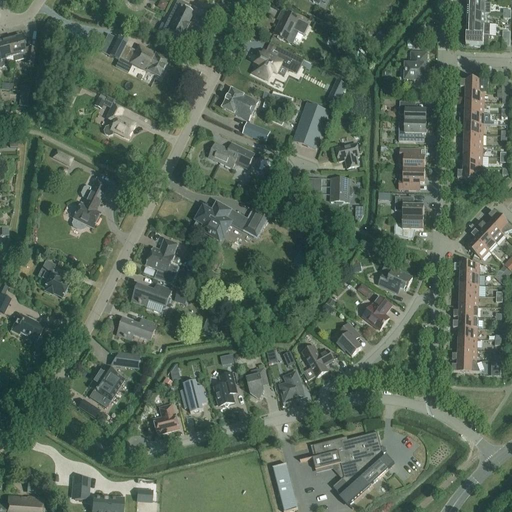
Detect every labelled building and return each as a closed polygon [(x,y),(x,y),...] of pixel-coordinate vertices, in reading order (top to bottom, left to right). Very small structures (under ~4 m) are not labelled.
[(188,13),(190,8),(178,2),(162,34),(167,36),(167,37),(178,43),(184,32),(185,33),(188,26),(187,26),(192,15),(188,13)] [(468,3),(467,14),(485,15),(491,15),(491,4),(485,4),(468,3)] [(300,20),(282,12),(278,20),(281,21),(274,36),(288,43),(294,31),(304,36),(309,26),(299,21),(300,20)] [(467,14),(467,25),(484,25),(485,15),(467,14)] [(467,25),(467,36),(484,36),(490,36),(490,25),(484,25),(467,25)] [(393,37),(388,32),(383,39),(379,36),(376,39),(385,46),(393,37)] [(120,59),(160,79),(168,62),(139,47),(136,53),(126,47),(128,44),(118,39),(117,41),(105,34),(96,51),(119,62),(120,59)] [(484,36),(467,36),(466,47),(474,47),(480,49),(481,47),(484,47),(484,36)] [(21,37),(8,40),(13,58),(14,62),(27,59),(28,49),(24,50),(21,37)] [(13,58),(8,40),(0,42),(0,68),(2,68),(3,67),(7,64),(6,60),(8,59),(13,58)] [(258,65),(253,74),(267,81),(270,73),(275,75),(279,67),(295,75),(300,65),(278,54),(276,59),(264,53),(262,57),(260,56),(256,64),(258,65)] [(406,81),(408,81),(407,85),(415,85),(415,82),(424,82),(424,67),(426,67),(427,66),(427,62),(426,60),(424,60),(424,55),(412,54),(412,66),(406,66),(406,81)] [(466,89),(466,93),(484,94),(485,84),(489,84),(489,83),(461,82),(460,89),(466,89)] [(222,109),(249,123),(259,104),(232,90),(222,109)] [(466,93),(465,104),(484,105),(484,94),(466,93)] [(271,112),(273,102),(261,100),(260,110),(271,112)] [(406,116),(406,123),(426,124),(426,112),(416,111),(416,103),(400,103),(400,116),(406,116)] [(465,104),(465,115),(484,115),(484,105),(465,104)] [(293,143),(316,151),(330,114),(307,105),(293,143)] [(114,133),(128,139),(135,125),(120,117),(123,112),(113,107),(106,119),(111,122),(108,127),(105,128),(103,132),(104,136),(108,138),(112,137),(114,133)] [(459,125),(465,126),(484,126),(484,115),(465,115),(465,120),(459,119),(459,125)] [(426,124),(406,123),(399,123),(399,130),(399,143),(415,143),(415,135),(426,136),(426,124)] [(244,133),(244,135),(266,144),(267,142),(270,134),(247,125),(244,133)] [(465,126),(464,136),(483,137),(484,126),(465,126)] [(464,136),(464,147),(483,148),(483,137),(464,136)] [(216,145),(209,159),(233,170),(237,161),(250,167),(256,155),(243,149),(239,156),(216,145)] [(336,150),(339,164),(345,162),(347,171),(359,168),(357,159),(360,159),(356,145),(336,150)] [(464,147),(464,158),(483,158),(483,157),(487,153),(483,149),(483,148),(464,147)] [(404,160),(404,171),(425,172),(425,159),(421,159),(421,151),(400,151),(400,160),(404,160)] [(53,159),(69,167),(72,160),(56,152),(53,159)] [(256,169),(262,171),(265,165),(276,169),(278,163),(260,156),(256,169)] [(464,158),(463,169),(482,169),(483,158),(464,158)] [(482,169),(463,169),(463,173),(458,173),(458,180),(486,181),(486,179),(482,170),(482,169)] [(425,172),(404,171),(404,182),(399,182),(399,191),(420,192),(420,184),(424,185),(425,172)] [(96,212),(109,186),(96,180),(91,190),(87,188),(84,189),(81,194),(82,198),(86,200),(83,206),(81,205),(73,220),(75,221),(73,225),(74,227),(80,230),(83,229),(85,226),(93,230),(100,214),(96,212)] [(337,204),(338,205),(341,205),(343,204),(349,204),(349,197),(350,197),(352,195),(352,191),(350,188),(350,182),(332,181),(331,203),(337,203),(337,204)] [(403,213),(403,219),(423,220),(424,207),(414,207),(414,199),(396,199),(395,212),(403,213)] [(196,222),(205,227),(202,233),(211,238),(216,229),(217,228),(227,233),(231,224),(226,221),(229,217),(246,226),(258,233),(269,213),(257,206),(248,222),(217,205),(212,213),(204,209),(196,222)] [(493,221),(490,224),(504,237),(505,236),(511,232),(511,229),(494,212),(489,218),(493,221)] [(423,220),(403,219),(403,225),(395,225),(394,237),(413,242),(415,232),(423,232),(423,220)] [(482,223),(478,228),(483,232),(496,245),(504,237),(490,224),(487,227),(482,223)] [(475,231),(471,236),(475,240),(489,253),(496,245),(483,232),(479,236),(475,231)] [(153,249),(150,258),(161,262),(161,261),(171,265),(174,257),(173,257),(178,246),(164,240),(160,251),(153,249)] [(489,253),(475,240),(468,248),(469,249),(469,252),(472,252),(481,261),(489,253)] [(188,261),(198,265),(204,252),(193,248),(188,261)] [(161,262),(150,258),(146,267),(158,271),(154,280),(172,287),(173,285),(175,279),(179,269),(171,265),(161,261),(161,262)] [(460,272),(460,276),(479,277),(479,265),(469,265),(471,262),(467,260),(462,260),(462,265),(454,265),(454,272),(460,272)] [(47,291),(46,292),(53,296),(54,294),(62,298),(69,286),(60,281),(61,281),(53,277),(53,276),(51,275),(56,267),(46,262),(38,278),(49,283),(45,290),(47,291)] [(378,286),(398,296),(401,290),(406,293),(413,279),(394,270),(390,278),(384,275),(378,286)] [(460,276),(460,287),(479,288),(479,277),(460,276)] [(132,302),(147,307),(149,302),(166,308),(172,292),(157,286),(154,292),(138,286),(132,302)] [(460,287),(460,298),(479,298),(479,288),(460,287)] [(0,295),(0,313),(4,316),(11,301),(0,295)] [(362,319),(380,332),(389,320),(385,316),(392,307),(380,298),(373,307),(372,306),(362,319)] [(460,298),(459,309),(478,309),(479,298),(460,298)] [(454,319),(459,319),(478,320),(478,309),(459,309),(459,313),(454,313),(454,319)] [(11,332),(36,345),(44,327),(20,315),(11,332)] [(459,319),(459,330),(478,331),(478,320),(459,319)] [(117,337),(132,342),(134,336),(151,342),(157,326),(142,321),(140,326),(123,321),(117,337)] [(362,349),(355,342),(360,338),(349,325),(340,334),(345,339),(338,346),(345,353),(346,352),(352,358),(362,349)] [(459,330),(458,341),(477,341),(477,340),(481,336),(478,332),(478,331),(459,330)] [(458,341),(458,352),(477,352),(477,341),(458,341)] [(304,358),(316,380),(329,373),(325,367),(334,362),(328,352),(319,357),(315,350),(304,358)] [(458,362),(477,363),(477,352),(458,352),(458,356),(453,356),(452,362),(458,362)] [(119,354),(110,367),(138,371),(140,357),(119,354)] [(477,363),(458,362),(458,367),(452,366),(452,374),(480,374),(480,373),(477,364),(477,363)] [(103,366),(96,377),(117,391),(124,380),(103,366)] [(247,380),(251,396),(259,401),(260,400),(264,393),(262,384),(267,382),(264,370),(254,372),(252,376),(253,378),(247,380)] [(280,387),(284,404),(305,399),(302,386),(296,373),(286,378),(288,385),(280,387)] [(219,378),(221,385),(220,387),(214,389),(219,406),(221,406),(225,409),(227,406),(235,404),(232,395),(230,388),(236,386),(233,374),(219,378)] [(117,391),(96,377),(89,388),(94,391),(89,399),(106,409),(117,391)] [(185,391),(180,392),(185,410),(189,409),(191,415),(204,412),(202,406),(207,405),(202,387),(198,388),(196,382),(183,386),(185,391)] [(155,421),(158,436),(179,431),(175,416),(174,416),(172,407),(160,410),(163,419),(155,421)] [(316,458),(300,462),(300,463),(313,460),(316,471),(341,465),(344,479),(342,481),(353,492),(364,483),(369,489),(389,471),(379,460),(383,456),(379,443),(377,434),(348,441),(347,438),(342,440),(311,447),(311,448),(313,447),(316,458)] [(273,469),(283,511),(294,511),(298,511),(287,466),(273,469)] [(74,479),(73,489),(75,489),(74,501),(88,502),(89,480),(74,479)] [(137,492),(137,503),(152,504),(152,493),(137,492)] [(44,511),(45,499),(27,498),(26,500),(19,500),(19,499),(8,498),(8,506),(0,505),(0,511),(44,511)] [(94,498),(92,511),(122,511),(123,500),(120,500),(108,499),(108,500),(103,499),(103,498),(94,498)]
